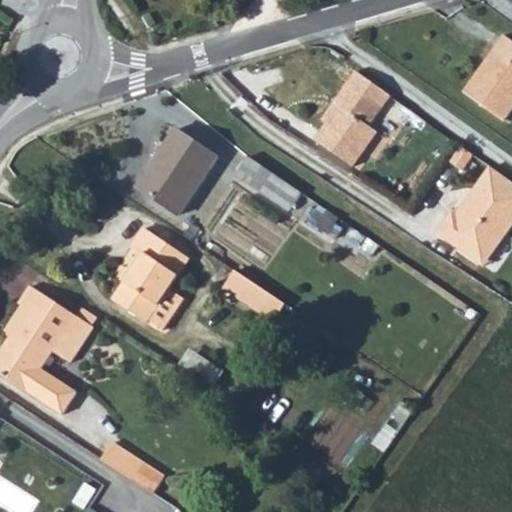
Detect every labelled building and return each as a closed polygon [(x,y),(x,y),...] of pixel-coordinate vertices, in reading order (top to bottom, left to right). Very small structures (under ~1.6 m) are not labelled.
[(476,67),(459,92),(499,121),(511,103),(511,46),(498,36),(489,49),(493,52),(480,70),(476,67)] [(476,67),(480,70),(493,52),(489,49),(476,67)] [(324,123),(312,139),(349,166),(373,134),(365,128),(387,97),(352,72),(329,104),(334,108),(324,123)] [(319,119),(324,123),(334,108),(329,104),(319,119)] [(137,189),(177,217),(217,157),(177,130),(137,189)] [(247,158),(236,175),(289,211),(301,194),(247,158)] [(511,225),(511,186),(488,169),(455,217),(451,214),(435,235),(473,263),(483,250),(491,255),(511,225)] [(113,301),(145,322),(148,319),(163,328),(183,298),(169,288),(188,259),(144,230),(131,249),(142,257),(113,301)] [(473,263),(482,268),(491,255),(483,250),(473,263)] [(235,271),(224,288),(273,321),(285,304),(235,271)] [(79,318),(33,288),(22,305),(28,310),(0,352),(0,372),(60,413),(73,394),(39,371),(53,350),(71,363),(94,329),(92,327),(79,318)] [(79,318),(92,327),(100,314),(87,306),(79,318)] [(101,460),(156,494),(168,471),(113,443),(101,460)]
